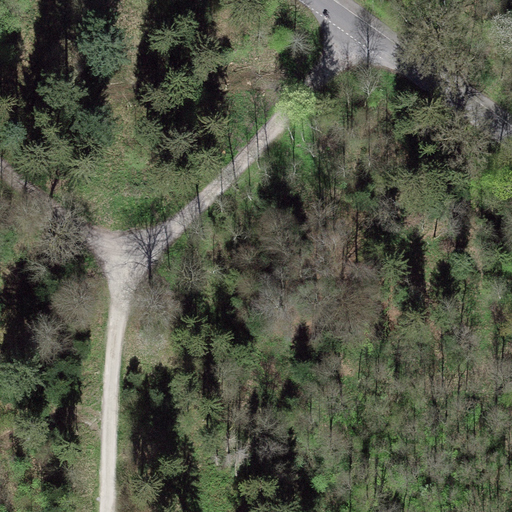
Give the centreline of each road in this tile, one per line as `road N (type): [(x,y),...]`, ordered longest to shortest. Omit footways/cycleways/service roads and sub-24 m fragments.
road 1 (track): [(128,262),(366,34)]
road 2 (track): [(107,511),(113,352),(128,262)]
road 3 (unclassified): [(511,139),(317,0)]
road 4 (track): [(128,262),(0,169)]
